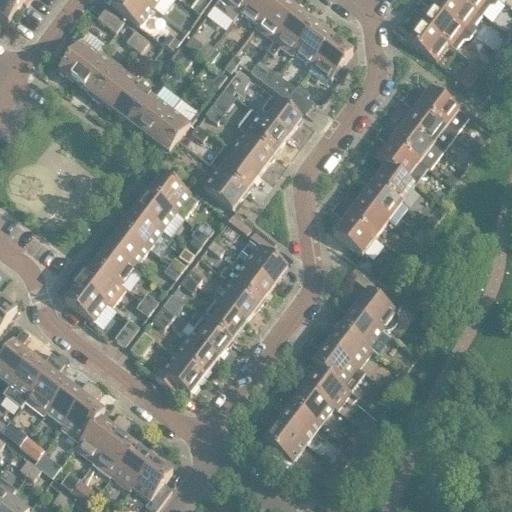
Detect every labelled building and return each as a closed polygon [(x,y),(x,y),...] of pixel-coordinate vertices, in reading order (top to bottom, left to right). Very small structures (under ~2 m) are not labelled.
[(0,0),(0,17),(4,21),(3,21),(6,24),(7,23),(8,24),(22,5),(25,8),(31,0),(0,0)] [(110,8),(139,30),(153,11),(138,0),(116,0),(113,4),(113,3),(110,6),(111,7),(110,8)] [(138,0),(153,11),(161,0),(138,0)] [(239,13),(248,0),(219,0),(213,9),(232,23),(237,17),(239,14),(239,13)] [(248,0),(239,13),(239,14),(257,27),(277,0),(248,0)] [(277,0),(257,27),(254,30),(273,44),(276,41),(275,41),(297,12),(282,1),(283,1),(282,0),(277,0)] [(425,8),(431,0),(430,0),(420,0),(418,3),(425,8)] [(425,8),(430,13),(433,9),(471,37),(474,33),(474,27),(481,17),(457,0),(439,0),(436,5),(431,0),(425,8)] [(497,2),(494,0),(457,0),(481,17),(488,7),(494,7),(497,2)] [(471,37),(433,9),(430,13),(420,26),(449,47),(455,52),(462,42),(468,41),(471,37)] [(115,36),(123,25),(104,11),(96,21),(115,36)] [(291,58),(293,55),(315,26),(314,26),(315,25),(312,22),(311,23),(297,12),(275,41),(276,41),(273,44),(266,53),(273,58),(280,49),(291,58)] [(316,26),(316,27),(315,26),(293,55),(312,68),(333,40),(319,29),(319,28),(316,26)] [(420,26),(407,44),(435,65),(449,47),(420,26)] [(133,49),(141,39),(134,34),(126,44),(133,49)] [(140,55),(148,44),(141,39),(133,49),(140,55)] [(333,79),(339,84),(348,72),(342,67),(352,54),(351,53),(351,52),(348,50),(348,51),(333,40),(312,68),(330,83),(333,79)] [(62,75),(77,86),(98,58),(80,44),(75,50),(68,44),(57,59),(64,64),(58,72),(59,73),(59,74),(62,76),(62,75)] [(203,61),(211,50),(204,45),(196,56),(203,61)] [(210,67),(218,55),(211,50),(203,61),(210,67)] [(177,68),(186,56),(179,51),(170,62),(177,68)] [(98,58),(77,86),(91,97),(90,98),(94,100),(95,100),(119,68),(101,55),(98,58)] [(184,73),(193,61),(186,56),(177,68),(184,73)] [(230,76),(238,66),(240,63),(233,58),(224,71),(230,76)] [(467,89),(480,72),(470,64),(457,82),(467,89)] [(95,101),(98,104),(99,103),(113,114),(135,85),(135,86),(138,83),(119,68),(95,100),(96,100),(95,101)] [(268,88),(276,77),(270,72),(261,83),(268,88)] [(238,73),(224,92),(231,97),(234,94),(244,102),(243,96),(245,90),(249,85),(248,81),(247,80),(238,73)] [(218,90),(226,79),(219,74),(211,85),(218,90)] [(283,82),(276,77),(268,88),(275,94),(286,102),(294,92),(295,91),(283,82)] [(131,127),(131,128),(153,99),(135,86),(135,85),(113,114),(128,125),(127,126),(130,128),(131,127)] [(295,91),(294,92),(305,101),(310,95),(298,86),(295,91)] [(430,91),(419,105),(413,100),(407,108),(413,113),(416,109),(454,137),(467,120),(430,91)] [(312,106),(305,101),(294,92),(286,102),(305,116),(312,106)] [(407,108),(413,100),(407,96),(401,104),(407,108)] [(171,113),(153,99),(131,128),(132,128),(131,129),(134,131),(135,130),(150,141),(171,113)] [(273,100),(258,118),(287,140),(298,125),(299,126),(301,123),(300,122),(301,121),(273,100)] [(221,119),(227,112),(215,103),(210,110),(221,119)] [(454,137),(416,109),(413,113),(403,126),(441,155),(454,137)] [(216,126),(221,119),(210,110),(205,117),(216,126)] [(237,130),(240,133),(273,158),(273,157),(274,158),(277,155),(276,154),(287,140),(258,118),(250,112),(237,130)] [(167,155),(168,155),(190,127),(171,113),(150,141),(164,152),(163,153),(166,155),(167,155)] [(403,126),(393,139),(387,135),(381,143),(387,147),(390,143),(426,171),(428,172),(441,155),(403,126)] [(203,143),(208,137),(196,128),(191,135),(203,143)] [(381,143),(387,135),(381,130),(375,138),(381,143)] [(231,155),(259,176),(270,162),(271,162),(273,159),(273,158),(240,133),(236,138),(236,141),(239,144),(231,155)] [(426,171),(390,143),(387,147),(377,161),(385,168),(385,167),(405,182),(406,181),(414,188),(426,171)] [(209,167),(217,173),(245,194),(246,194),(247,194),(249,191),(248,190),(259,176),(231,155),(223,148),(209,167)] [(369,188),(372,185),(400,206),(414,188),(406,181),(405,182),(385,167),(385,168),(375,181),(369,176),(363,184),(369,188)] [(363,184),(369,176),(363,171),(357,179),(363,184)] [(245,195),(245,194),(217,173),(203,191),(231,213),(243,198),(244,199),(246,195),(245,195)] [(161,176),(150,190),(149,190),(147,193),(148,194),(147,194),(176,216),(183,222),(198,203),(161,176)] [(359,202),(387,223),(393,227),(405,211),(400,207),(400,206),(372,185),(369,188),(359,202)] [(176,216),(147,194),(147,195),(146,194),(144,197),(144,198),(133,212),(162,234),(176,216)] [(359,202),(349,215),(343,210),(337,218),(343,223),(346,219),(374,240),(387,223),(359,202)] [(337,218),(343,210),(337,206),(331,214),(337,218)] [(120,230),(120,231),(148,252),(162,234),(133,212),(123,227),(122,226),(119,229),(120,230)] [(246,239),(253,230),(235,216),(227,225),(246,239)] [(374,240),(346,219),(343,223),(333,237),(361,258),(374,240)] [(207,240),(207,239),(212,232),(202,225),(197,232),(207,240)] [(117,234),(106,249),(134,270),(148,252),(120,231),(119,231),(118,230),(116,234),(117,234)] [(202,246),(207,240),(197,232),(192,238),(202,246)] [(272,289),(283,274),(284,275),(287,272),(286,271),(287,270),(268,256),(275,246),(257,232),(249,242),(250,243),(236,261),(237,262),(244,267),(272,289)] [(217,258),(223,251),(212,243),(207,250),(217,258)] [(92,267),(121,288),(134,270),(106,249),(95,263),(94,262),(92,266),(93,266),(92,267)] [(180,276),(185,269),(174,260),(168,267),(180,276)] [(272,289),(244,267),(237,262),(229,272),(225,269),(219,277),(224,281),(230,286),(259,307),(260,307),(262,304),(261,303),(272,289)] [(107,307),(110,309),(114,304),(116,304),(121,298),(120,295),(124,291),(121,288),(92,267),(91,267),(88,270),(89,271),(78,285),(107,307)] [(175,283),(180,276),(168,267),(163,274),(175,283)] [(196,288),(201,281),(190,273),(184,280),(196,288)] [(191,295),(196,288),(184,280),(179,286),(191,295)] [(245,325),(256,311),(257,312),(259,308),(258,308),(259,307),(230,286),(224,281),(218,289),(224,294),(216,304),(245,325)] [(396,318),(395,315),(403,304),(376,284),(368,293),(367,292),(367,294),(366,293),(363,296),(364,297),(358,304),(347,296),(342,302),(382,333),(382,332),(386,333),(390,332),(393,329),(395,326),(397,322),(396,318)] [(64,304),(93,325),(107,307),(78,285),(68,298),(67,298),(64,302),(65,303),(64,304)] [(152,312),(158,305),(146,297),(141,304),(152,312)] [(0,333),(16,313),(0,300),(0,333)] [(382,333),(342,302),(337,309),(348,318),(342,326),(341,325),(339,328),(340,329),(339,329),(368,351),(376,357),(390,339),(386,336),(382,333)] [(147,319),(152,312),(141,304),(136,311),(147,319)] [(196,317),(203,322),(231,343),(232,344),(235,340),(234,340),(245,325),(216,304),(209,314),(204,310),(201,311),(196,317)] [(168,325),(174,318),(162,309),(157,316),(168,325)] [(163,332),(168,325),(157,316),(152,323),(163,332)] [(229,348),(231,345),(231,344),(231,343),(203,322),(196,317),(191,323),(192,327),(196,330),(189,340),(217,362),(228,347),(229,348)] [(124,349),(138,331),(128,323),(114,341),(124,349)] [(331,341),(319,332),(314,339),(354,369),(354,368),(368,351),(339,329),(339,330),(338,329),(336,332),(337,333),(331,341)] [(27,356),(19,350),(28,338),(21,333),(12,345),(12,344),(10,347),(0,360),(0,379),(9,387),(31,358),(30,358),(31,357),(28,355),(27,356)] [(140,361),(154,342),(143,334),(129,353),(140,361)] [(318,371),(318,370),(340,387),(350,394),(364,376),(354,368),(354,369),(314,339),(309,346),(321,354),(315,362),(314,361),(312,364),(312,365),(312,366),(317,370),(318,371)] [(169,353),(175,358),(203,380),(204,379),(205,380),(207,377),(206,376),(217,362),(189,340),(180,352),(176,349),(172,349),(169,353)] [(0,360),(10,347),(5,344),(0,350),(0,360)] [(27,401),(57,361),(51,356),(42,367),(34,361),(35,360),(32,358),(31,359),(31,358),(9,387),(2,396),(19,410),(24,403),(27,400),(27,401)] [(157,374),(152,379),(173,395),(177,389),(189,398),(201,384),(202,384),(204,381),(203,380),(175,358),(161,377),(157,374)] [(64,366),(57,361),(27,401),(27,400),(24,403),(44,418),(46,415),(46,414),(67,386),(66,386),(67,385),(64,382),(63,383),(56,377),(64,366)] [(298,373),(293,380),(333,410),(333,411),(336,413),(350,394),(340,387),(318,370),(318,371),(317,370),(315,373),(316,374),(310,382),(298,373)] [(333,411),(333,410),(293,380),(288,387),(299,395),(293,403),(293,402),(290,406),(291,406),(291,407),(319,428),(333,411)] [(46,414),(46,415),(63,428),(64,428),(94,388),(87,383),(78,395),(71,389),(71,388),(68,386),(67,386),(46,414)] [(63,428),(61,431),(79,445),(98,420),(99,420),(104,414),(103,413),(103,412),(100,410),(99,411),(92,405),(101,394),(94,388),(64,428),(63,428)] [(289,407),(287,410),(288,411),(282,418),(271,409),(266,416),(305,447),(319,428),(291,407),(290,407),(289,407)] [(266,416),(260,423),(272,432),(266,439),(265,439),(263,442),(264,443),(263,444),(272,451),(291,465),(305,447),(266,416)] [(99,420),(98,420),(79,445),(74,451),(93,466),(96,462),(95,462),(125,422),(118,417),(110,428),(107,425),(107,426),(99,420)] [(107,473),(111,474),(113,475),(113,476),(135,448),(134,447),(135,446),(132,444),(131,445),(124,439),(132,428),(125,422),(95,462),(96,462),(98,464),(100,468),(107,473)] [(14,431),(8,427),(7,428),(1,436),(10,442),(15,436),(14,431)] [(15,436),(10,442),(19,449),(26,440),(19,435),(15,436)] [(361,446),(352,439),(351,438),(344,447),(354,455),(361,446)] [(27,439),(26,440),(19,449),(37,463),(45,452),(27,439)] [(130,493),(132,490),(131,490),(162,450),(155,445),(146,456),(138,450),(139,449),(136,447),(135,448),(113,476),(113,475),(110,479),(130,493)] [(344,447),(336,457),(347,465),(354,455),(344,447)] [(162,450),(131,490),(132,490),(149,503),(144,510),(147,511),(157,511),(171,493),(163,487),(172,475),(170,475),(171,474),(168,471),(167,472),(160,467),(169,455),(162,450)] [(291,465),(272,451),(268,456),(287,471),(291,465)] [(53,480),(62,469),(45,455),(36,466),(53,480)] [(26,478),(34,468),(27,463),(19,473),(26,478)] [(327,492),(341,473),(330,465),(316,484),(327,492)] [(33,483),(37,478),(41,473),(34,468),(26,478),(33,483)] [(71,494),(81,481),(70,473),(61,486),(71,494)] [(0,481),(0,511),(10,500),(15,493),(0,481)] [(87,507),(94,497),(82,488),(74,497),(87,507)] [(59,510),(67,500),(60,495),(52,505),(59,510)] [(25,511),(10,500),(0,511),(25,511)] [(61,511),(68,511),(73,505),(67,500),(59,510),(61,511)]
